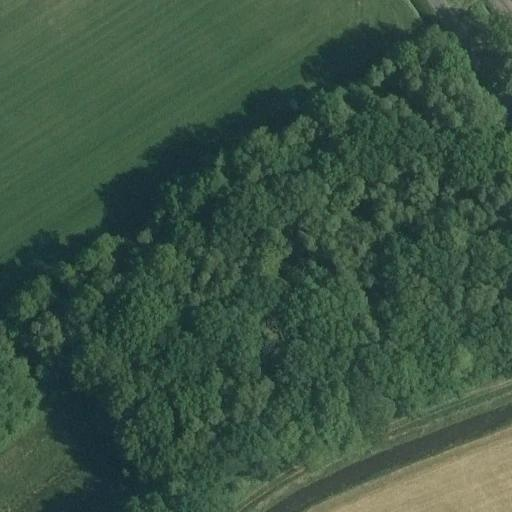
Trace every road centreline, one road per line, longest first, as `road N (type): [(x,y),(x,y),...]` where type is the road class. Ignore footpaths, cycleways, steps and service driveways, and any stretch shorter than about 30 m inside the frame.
road 1 (track): [(511,389),(281,480),(243,511)]
road 2 (unclassified): [(511,103),(438,0)]
